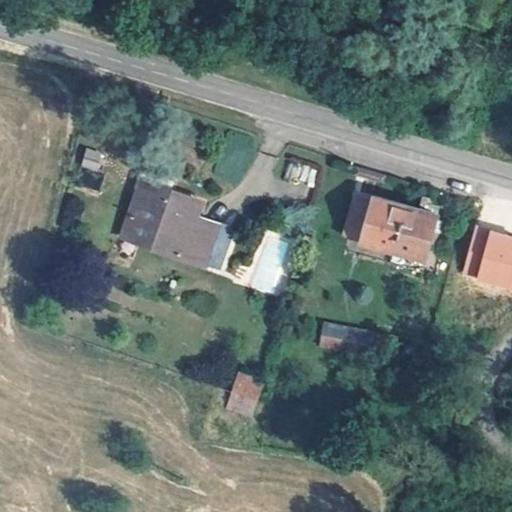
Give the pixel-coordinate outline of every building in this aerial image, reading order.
[(97,171),(103,152),(85,147),(80,165),(97,171)] [(287,162),(284,179),(313,184),(316,167),(287,162)] [(175,199),(178,190),(149,180),(146,190),(175,199)] [(208,201),(178,190),(175,199),(146,190),(130,239),(209,265),(222,226),(203,219),(208,201)] [(357,194),(354,208),(374,213),(378,199),(357,194)] [(347,240),(400,254),(429,262),(441,216),(410,208),(378,199),(374,213),(354,208),(347,240)] [(511,234),(475,224),(461,275),(511,289),(511,234)] [(273,294),(292,238),(266,230),(248,286),(273,294)] [(367,350),(376,352),(397,357),(401,337),(381,332),(327,319),(322,342),(353,349),(350,359),(364,363),(367,350)] [(224,407),(251,417),(264,379),(238,369),(224,407)]
